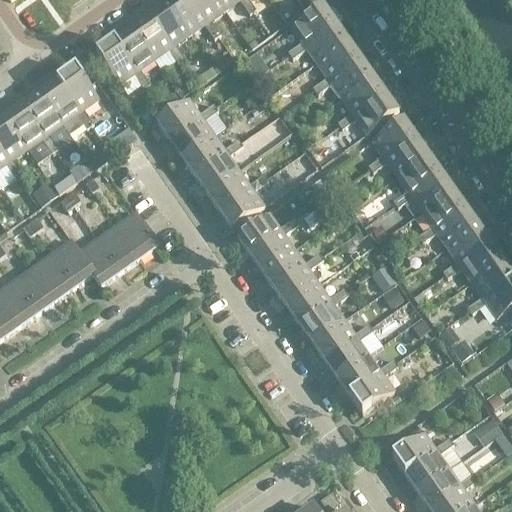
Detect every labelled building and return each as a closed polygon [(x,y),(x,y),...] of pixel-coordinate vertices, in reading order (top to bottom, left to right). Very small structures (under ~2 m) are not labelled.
[(218,41),(189,0),(177,0),(168,7),(191,39),(205,29),(215,43),(218,41)] [(226,14),(215,0),(189,0),(218,41),(222,38),(212,24),(226,14)] [(254,16),(242,0),(215,0),(226,14),(240,4),(250,18),(254,16)] [(242,0),(254,16),(257,14),(247,0),(242,0)] [(191,39),(168,7),(150,19),(183,66),(186,63),(176,49),(191,39)] [(288,56),(290,60),(337,27),(324,9),(291,32),(302,46),(288,56)] [(289,12),(281,17),(288,27),(295,22),(289,12)] [(183,66),(150,19),(133,32),(155,64),(170,54),(180,68),(183,66)] [(349,45),(337,27),(290,60),(293,63),(307,53),(317,67),(349,45)] [(155,64),(133,32),(115,44),(148,90),(151,88),(141,74),(155,64)] [(249,47),(252,51),(258,47),(255,43),(249,47)] [(148,90),(115,44),(97,57),(120,89),(134,79),(144,93),(148,90)] [(361,62),(349,45),(317,67),(327,82),(313,92),(315,95),(361,62)] [(374,80),(361,62),(315,95),(317,98),(331,89),(342,103),(374,80)] [(76,71),(58,84),(91,131),(94,128),(84,114),(99,104),(76,71)] [(386,98),(374,80),(342,103),(352,117),(338,127),(340,130),(386,98)] [(58,84),(40,97),(73,143),(91,131),(58,84)] [(247,103),(253,111),(269,101),(263,92),(247,103)] [(167,100),(172,107),(179,101),(174,95),(167,100)] [(40,97),(23,109),(55,155),(73,143),(40,97)] [(399,116),(386,98),(340,130),(342,134),(356,124),(367,139),(399,116)] [(157,126),(170,144),(216,112),(214,108),(200,118),(189,103),(157,126)] [(152,106),(139,116),(146,126),(159,116),(152,106)] [(23,109),(5,122),(28,154),(38,168),(55,155),(23,109)] [(216,112),(170,144),(182,162),(215,139),(227,131),(217,117),(219,115),(216,112)] [(28,154),(5,122),(0,125),(0,151),(20,180),(23,178),(14,164),(28,154)] [(417,141),(404,123),(372,146),(382,160),(368,170),(371,174),(417,141)] [(225,154),(215,139),(182,162),(195,180),(241,147),(239,144),(225,154)] [(429,159),(417,141),(371,174),(373,177),(387,167),(397,181),(429,159)] [(243,151),(241,147),(195,180),(207,197),(240,175),(229,160),(243,151)] [(20,180),(0,151),(0,173),(7,169),(17,183),(20,180)] [(90,165),(95,173),(107,165),(102,157),(90,165)] [(442,176),(429,159),(397,181),(407,196),(393,206),(395,209),(442,176)] [(250,189),(240,175),(207,197),(220,215),(266,182),(264,179),(250,189)] [(454,194),(442,176),(395,209),(398,212),(412,202),(422,217),(454,194)] [(268,186),(266,182),(220,215),(233,233),(265,211),(254,196),(268,186)] [(53,189),(60,199),(69,192),(62,183),(53,189)] [(321,183),(311,190),(321,204),(331,197),(321,183)] [(100,192),(93,184),(86,189),(92,198),(100,192)] [(53,190),(35,202),(42,211),(60,199),(53,190)] [(362,205),(354,194),(343,202),(351,213),(362,205)] [(467,212),(454,194),(422,217),(432,231),(418,241),(420,244),(467,212)] [(81,205),(75,197),(68,201),(74,210),(81,205)] [(74,210),(68,201),(61,206),(67,215),(74,210)] [(479,229),(467,212),(420,244),(423,248),(437,238),(447,252),(479,229)] [(136,217),(117,231),(140,264),(159,250),(136,217)] [(280,232),(270,217),(237,240),(250,258),(296,226),(294,222),(280,232)] [(44,232),(37,223),(30,228),(37,237),(44,232)] [(299,229),(296,226),(250,258),(263,276),(295,253),(285,239),(299,229)] [(37,237),(30,228),(23,233),(30,242),(37,237)] [(380,229),(368,238),(377,247),(388,239),(380,229)] [(491,247),(479,229),(447,252),(457,266),(443,276),(445,280),(491,247)] [(140,264),(117,231),(98,244),(121,277),(140,264)] [(98,244),(80,257),(79,257),(94,279),(102,291),(121,277),(98,244)] [(72,246),(53,259),(76,292),(94,279),(79,257),(80,257),(72,246)] [(504,265),(491,247),(445,280),(447,283),(461,273),(472,287),(504,265)] [(305,268),(295,253),(263,276),(275,294),(321,261),(319,258),(305,268)] [(76,292),(53,259),(34,272),(57,305),(76,292)] [(324,264),(321,261),(275,294),(287,311),(320,289),(310,274),(324,264)] [(511,286),(511,276),(504,265),(472,287),(482,302),(468,311),(470,315),(511,286)] [(57,305),(34,272),(15,286),(38,318),(57,305)] [(385,272),(373,280),(384,295),(396,287),(385,272)] [(38,318),(15,286),(0,296),(0,303),(20,332),(38,318)] [(511,312),(511,286),(470,315),(472,318),(486,308),(497,323),(511,312)] [(330,303),(320,289),(287,311),(300,329),(346,296),(344,293),(330,303)] [(395,292),(385,299),(393,311),(403,304),(395,292)] [(349,300),(346,296),(300,329),(312,347),(345,324),(335,310),(349,300)] [(20,332),(0,303),(0,343),(1,345),(20,332)] [(409,314),(401,320),(408,330),(416,324),(409,314)] [(422,323),(412,330),(420,341),(430,334),(422,323)] [(355,338),(345,324),(312,347),(325,364),(371,332),(369,328),(355,338)] [(373,335),(371,332),(325,364),(337,382),(370,359),(359,345),(373,335)] [(451,333),(443,339),(451,350),(459,344),(451,333)] [(380,374),(370,359),(337,382),(350,400),(396,367),(394,364),(380,374)] [(398,370),(396,367),(350,400),(363,418),(395,395),(384,380),(398,370)] [(496,396),(486,403),(495,414),(505,407),(496,396)] [(392,404),(395,408),(401,403),(398,399),(392,404)] [(492,423),(478,433),(488,446),(501,437),(492,423)] [(419,429),(404,439),(410,447),(424,437),(419,429)] [(392,460),(405,478),(451,446),(449,442),(435,452),(424,437),(410,447),(392,460)] [(502,437),(494,442),(500,451),(508,445),(502,437)] [(454,449),(451,446),(405,478),(417,496),(450,473),(440,459),(454,449)] [(460,487),(450,473),(417,496),(428,511),(432,511),(476,481),(474,478),(460,487)] [(479,484),(476,481),(432,511),(469,511),(475,508),(465,494),(479,484)] [(334,511),(340,508),(332,497),(321,505),(326,511),(334,511)]
